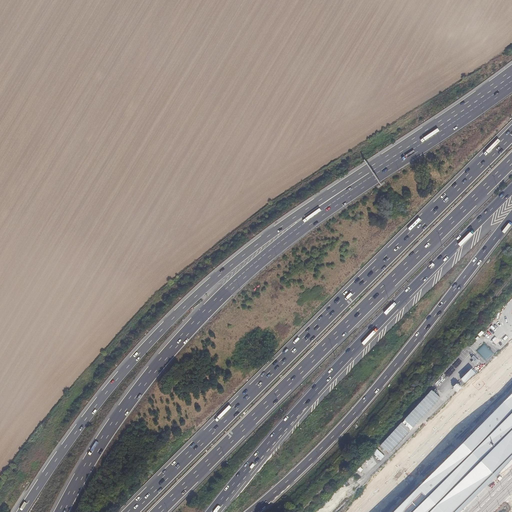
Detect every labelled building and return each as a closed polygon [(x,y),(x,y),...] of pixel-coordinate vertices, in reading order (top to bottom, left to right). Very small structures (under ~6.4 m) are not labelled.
[(485,324),(490,330),(499,322),(494,316),(485,324)] [(476,351),(486,361),(493,354),(484,344),(476,351)] [(469,357),(474,365),(478,362),(473,355),(469,357)] [(457,373),(452,377),(456,381),(468,370),(462,363),(454,370),(457,373)] [(456,380),(459,385),(473,375),(470,370),(456,380)] [(455,392),(459,387),(454,383),(450,388),(455,392)] [(429,389),(378,446),(388,454),(439,398),(429,389)] [(511,389),(388,511),(451,511),(488,476),(511,454),(511,389)] [(419,425),(426,417),(424,415),(416,423),(419,425)] [(375,449),(371,453),(380,462),(384,457),(375,449)] [(356,468),(362,475),(377,464),(371,457),(356,468)]
